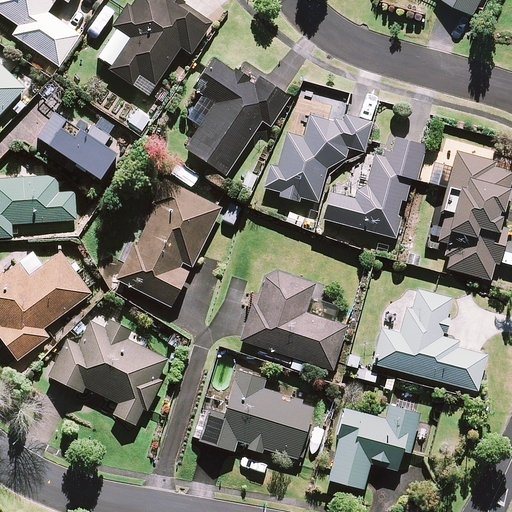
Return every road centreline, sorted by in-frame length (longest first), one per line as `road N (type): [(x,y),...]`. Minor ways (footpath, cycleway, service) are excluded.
road 1 (residential): [(303,0),(358,45),(511,96)]
road 2 (residential): [(0,453),(61,488),(163,511)]
